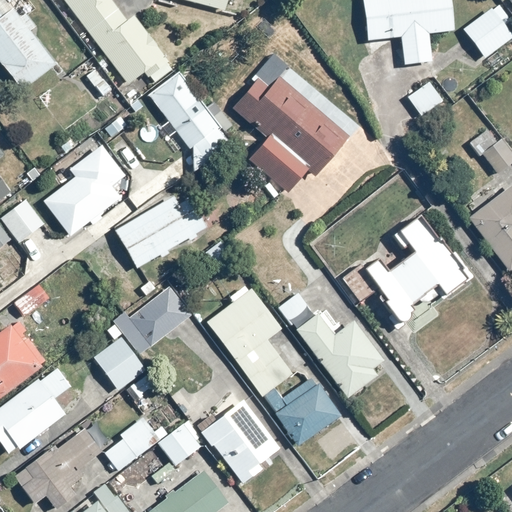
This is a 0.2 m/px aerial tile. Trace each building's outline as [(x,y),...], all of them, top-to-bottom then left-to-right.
[(0,0),(0,60),(24,90),(56,64),(30,31),(38,24),(27,11),(30,9),(23,0),(0,0)] [(47,0),(128,106),(143,94),(134,82),(152,68),(155,73),(169,63),(165,58),(132,14),(125,19),(110,0),(47,0)] [(183,0),(228,11),(230,0),(183,0)] [(455,30),(451,0),(361,0),(366,41),(401,37),(405,65),(432,62),(429,33),(455,30)] [(511,38),(511,35),(492,7),(463,27),(484,58),(511,38)] [(92,66),(83,74),(103,97),(112,89),(92,66)] [(359,128),(289,66),(277,79),(265,68),(232,105),(268,137),(247,161),(286,196),(311,168),(318,174),(359,128)] [(230,145),(179,71),(149,91),(199,166),(230,145)] [(442,102),(429,81),(407,94),(420,115),(442,102)] [(125,176),(102,144),(70,168),(76,176),(44,200),(70,237),(121,199),(111,186),(125,176)] [(0,202),(13,192),(0,176),(0,157),(5,154),(0,147),(0,202)] [(511,183),(468,215),(508,272),(511,268),(511,183)] [(45,224),(24,197),(0,215),(0,218),(19,244),(45,224)] [(178,206),(173,197),(115,229),(137,268),(204,230),(187,201),(178,206)] [(375,294),(376,295),(390,317),(394,314),(395,315),(395,317),(396,319),(398,320),(399,322),(401,323),(403,323),(405,324),(407,323),(409,323),(411,322),(413,321),(414,320),(416,318),(417,317),(417,315),(418,313),(418,311),(417,309),(416,307),(415,305),(433,292),(441,303),(472,280),(447,246),(443,249),(417,214),(390,232),(402,251),(410,246),(412,250),(387,268),(381,258),(365,268),(361,262),(339,277),(349,292),(345,294),(355,308),(375,294)] [(48,299),(35,282),(11,300),(23,317),(48,299)] [(273,388),(290,375),(267,342),(282,332),(251,288),(207,320),(297,447),(342,415),(313,375),(280,399),(273,388)] [(310,310),(295,291),(276,306),(290,325),(310,310)] [(123,334),(138,355),(162,338),(138,302),(112,319),(123,334)] [(337,333),(320,311),(296,331),(350,398),(378,376),(373,370),(387,359),(355,318),(337,333)] [(0,397),(48,361),(46,358),(56,350),(47,339),(37,347),(13,316),(0,326),(0,397)] [(123,390),(146,373),(120,336),(91,356),(117,394),(123,390)] [(0,441),(9,454),(18,447),(20,449),(66,415),(54,399),(70,386),(55,366),(0,407),(0,441)] [(146,373),(123,390),(130,401),(154,384),(146,373)] [(196,408),(181,384),(170,392),(184,415),(196,408)] [(282,449),(233,390),(209,408),(211,411),(208,413),(194,424),(208,440),(242,482),(282,449)] [(156,440),(159,439),(142,413),(116,430),(119,435),(102,445),(89,425),(53,448),(52,446),(13,473),(31,502),(45,493),(54,507),(74,493),(68,483),(85,472),(79,463),(101,449),(113,468),(157,440),(156,440)] [(156,440),(157,440),(158,443),(173,466),(201,448),(184,422),(159,439),(156,440)] [(217,511),(228,504),(202,471),(149,511),(217,511)] [(105,511),(97,500),(81,511),(105,511)]
